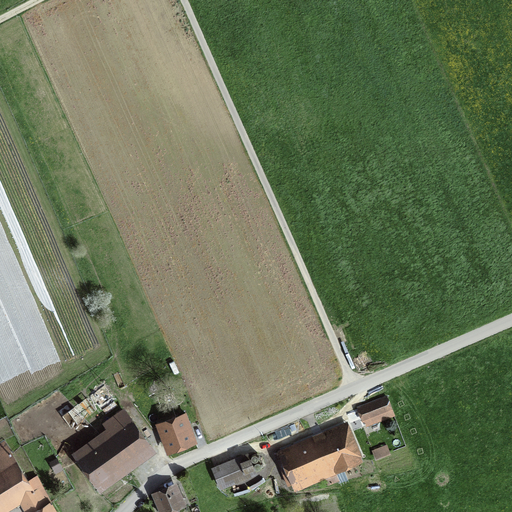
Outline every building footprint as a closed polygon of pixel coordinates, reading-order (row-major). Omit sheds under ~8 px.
[(112,395),(102,382),(59,414),(69,427),(112,395)] [(358,410),(363,424),(394,412),(389,398),(358,410)] [(152,428),(164,459),(194,448),(182,417),(152,428)] [(67,456),(92,492),(148,454),(123,418),(67,456)] [(346,430),(273,461),(288,498),(362,467),(346,430)] [(0,505),(31,487),(43,507),(52,501),(36,475),(28,480),(5,443),(0,446),(0,505)] [(372,449),(376,459),(389,454),(385,444),(372,449)] [(209,471),(216,489),(259,472),(252,454),(209,471)] [(158,511),(172,511),(187,506),(177,483),(151,494),(158,511)] [(43,507),(35,511),(58,511),(52,501),(43,507)]
